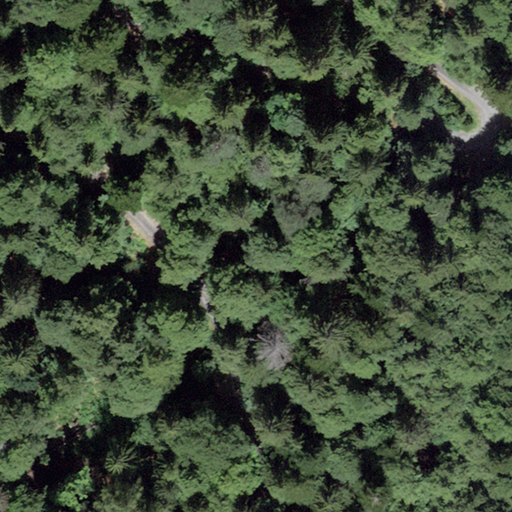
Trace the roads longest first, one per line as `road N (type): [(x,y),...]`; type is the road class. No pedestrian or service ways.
road 1 (unclassified): [(342,0),(473,107),(484,123),(481,137),(453,150),(364,85),(321,67),(129,14),(23,0)]
road 2 (unclassified): [(0,114),(104,186),(183,267),(222,336),(259,475),(326,511)]
